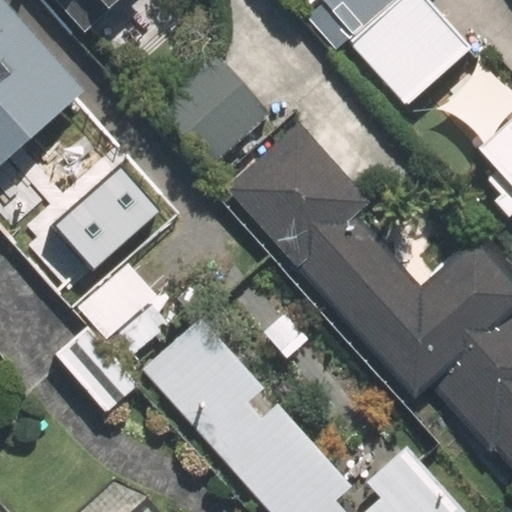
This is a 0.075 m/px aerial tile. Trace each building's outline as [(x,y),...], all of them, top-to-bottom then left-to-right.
[(50,0),(79,33),(116,0),(50,0)] [(339,52),(395,0),(307,0),(290,16),(330,60),(339,52)] [(420,0),(403,0),(348,51),(404,113),(469,53),(420,0)] [(0,158),(77,90),(0,3),(0,158)] [(152,107),(206,168),(266,116),(210,54),(152,107)] [(511,116),(473,151),(492,170),(481,181),(495,197),(486,204),(503,224),(511,215),(511,116)] [(296,127),(225,191),(410,400),(425,385),(483,451),(488,447),(511,474),(511,290),(470,242),(415,292),(348,217),(363,202),(296,127)] [(73,306),(102,339),(152,296),(123,263),(73,306)] [(257,421),(243,403),(257,390),(195,320),(140,370),(266,511),(459,511),(401,447),(360,483),(373,498),(357,511),(338,511),(331,503),(347,490),(272,406),(257,421)] [(81,329),(51,355),(100,410),(130,384),(81,329)]
